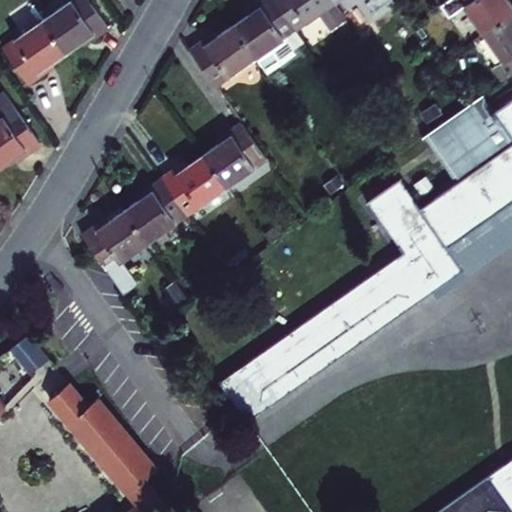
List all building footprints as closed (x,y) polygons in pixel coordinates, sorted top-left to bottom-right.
[(58,0),(42,12),(48,20),(69,51),(90,36),(92,39),(100,33),(111,25),(93,0),(58,0)] [(257,10),(236,25),(260,57),(300,28),(280,0),(265,0),(264,1),(255,7),(257,10)] [(280,0),(300,28),(323,13),(336,29),(351,18),(340,1),(339,0),(280,0)] [(463,0),(486,32),(511,12),(511,1),(511,0),(463,0)] [(511,12),(486,32),(504,56),(491,65),(502,80),(511,73),(511,12)] [(48,20),(8,49),(32,83),(47,73),(51,70),(48,66),(69,51),(48,20)] [(260,57),(236,25),(228,31),(217,39),(214,36),(195,49),(220,85),(260,57)] [(296,50),(309,41),(300,28),(260,57),(272,75),(300,55),(296,50)] [(405,251),(222,380),(251,422),(468,269),(451,245),(511,202),(511,95),(491,111),(511,140),(502,147),(453,180),(425,200),(406,174),(369,200),(405,251)] [(453,180),(502,147),(481,118),(470,103),(422,137),(453,180)] [(21,105),(0,119),(0,160),(3,164),(22,150),(25,153),(32,148),(45,139),(21,105)] [(502,147),(511,140),(491,111),(481,118),(502,147)] [(224,142),(209,152),(234,185),(273,158),(246,121),(227,134),(230,138),(224,142)] [(185,164),(167,176),(194,213),(234,185),(209,152),(199,159),(188,167),(185,164)] [(147,196),(132,207),(156,240),(194,213),(167,176),(151,187),(154,191),(147,196)] [(101,223),(88,232),(130,292),(146,281),(130,258),(156,240),(132,207),(111,222),(108,218),(101,223)] [(155,473),(165,465),(95,378),(83,387),(70,371),(36,327),(0,356),(0,511),(166,511),(177,505),(155,473)] [(511,456),(433,511),(476,511),(511,488),(511,456)] [(511,511),(511,488),(476,511),(511,511)]
